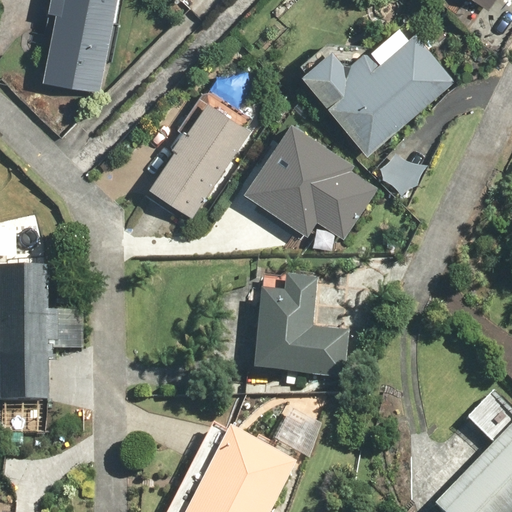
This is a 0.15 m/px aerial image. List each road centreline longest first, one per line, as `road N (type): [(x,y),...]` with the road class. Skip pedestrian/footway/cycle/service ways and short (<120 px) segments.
road 1 (residential): [(107,511),(99,238),(77,189),(26,137),(0,124)]
road 2 (residential): [(511,79),(428,271)]
